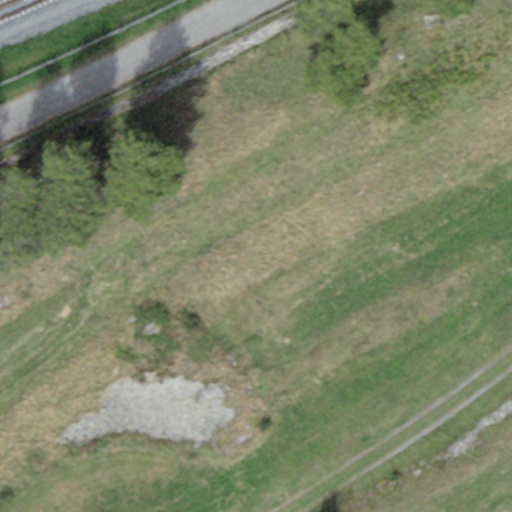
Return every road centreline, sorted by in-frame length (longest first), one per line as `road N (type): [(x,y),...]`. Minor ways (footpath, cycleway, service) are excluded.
road 1 (unclassified): [(0,124),(253,0)]
road 2 (track): [(511,362),(289,511)]
